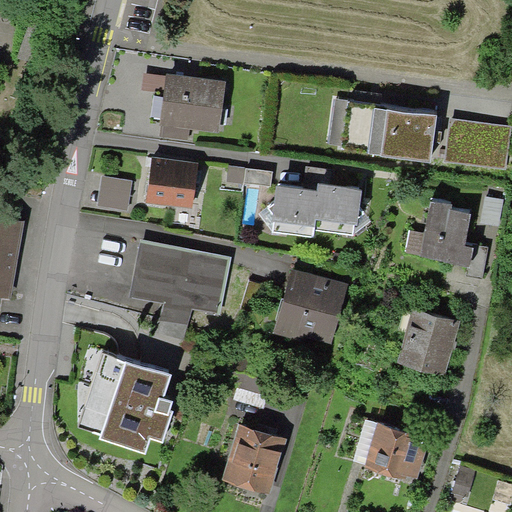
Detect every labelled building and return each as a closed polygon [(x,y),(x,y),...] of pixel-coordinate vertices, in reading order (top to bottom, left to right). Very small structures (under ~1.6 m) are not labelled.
[(15,57),(26,61),(43,13),(32,10),(15,57)] [(214,127),(220,84),(166,76),(163,97),(155,96),(152,119),(160,120),(158,136),(186,140),(188,123),(214,127)] [(429,160),(436,109),(347,97),(340,148),(429,160)] [(194,165),(150,159),(144,199),(189,205),(194,165)] [(97,205),(128,209),(132,179),(102,175),(97,205)] [(315,190),(276,185),(274,199),(266,206),(285,231),(311,235),(311,227),(316,190),(317,183),(316,183),(315,190)] [(354,203),(356,188),(317,183),(316,190),(311,227),(336,231),(361,212),(354,203)] [(429,198),(418,255),(465,264),(464,274),(480,277),(486,247),(461,243),(467,211),(448,207),(449,202),(429,198)] [(0,291),(4,292),(16,221),(0,217),(0,291)] [(220,315),(231,256),(140,239),(129,296),(163,303),(154,332),(183,340),(193,308),(220,315)] [(325,337),(339,288),(315,281),(314,286),(291,279),(279,321),(298,327),(297,329),(325,337)] [(238,309),(252,313),(261,285),(246,280),(238,309)] [(398,361),(439,373),(454,321),(413,309),(398,361)] [(100,434),(99,437),(145,452),(150,437),(163,441),(173,409),(171,408),(174,399),(164,396),(172,372),(102,349),(77,426),(100,434)] [(215,377),(263,393),(271,369),(223,353),(215,377)] [(368,420),(356,461),(401,474),(402,471),(413,475),(424,440),(421,439),(421,437),(419,436),(418,438),(410,436),(411,433),(368,420)] [(224,476),(265,489),(280,439),(239,426),(224,476)]
